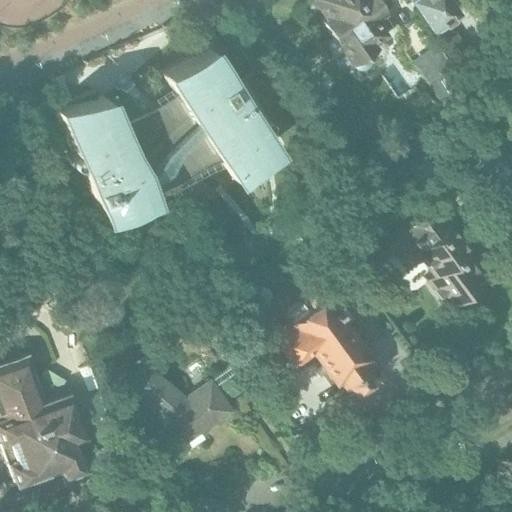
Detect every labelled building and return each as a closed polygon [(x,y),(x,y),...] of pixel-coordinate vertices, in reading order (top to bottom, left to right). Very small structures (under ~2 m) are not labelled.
[(322,24),(357,0),(312,0),(323,16),(318,20),(322,24)] [(368,41),(390,26),(380,12),(381,11),(375,2),(378,0),(357,0),(322,24),(331,38),(331,37),(343,56),(334,61),(333,64),(334,66),(335,68),(338,69),(340,68),(348,63),(352,68),(355,70),(359,72),(362,71),(366,69),(368,66),(369,62),(369,58),(365,52),(372,48),(368,41)] [(457,13),(448,0),(409,0),(430,31),(457,13)] [(436,41),(449,62),(467,51),(454,30),(436,41)] [(269,147),(202,44),(159,72),(171,90),(167,93),(161,98),(154,102),(149,104),(144,99),(139,103),(134,107),(138,111),(132,114),(124,117),(112,121),(101,96),(95,98),(92,90),(60,103),(56,105),(56,107),(51,108),(58,123),(97,216),(144,196),(142,193),(151,186),(159,180),(167,174),(178,168),(191,161),(201,157),(212,153),(225,173),(269,147)] [(465,88),(451,66),(425,82),(440,104),(465,88)] [(511,92),(504,86),(473,120),(483,129),(511,96),(511,92)] [(431,145),(414,122),(413,121),(389,138),(407,162),(431,145)] [(456,136),(449,140),(455,148),(462,144),(456,136)] [(480,280),(460,252),(465,249),(445,222),(441,225),(428,207),(425,208),(422,204),(417,203),(411,207),(411,212),(414,217),(403,224),(404,226),(383,242),(396,260),(403,254),(409,262),(413,264),(417,262),(419,260),(429,273),(422,278),(443,307),(467,290),(467,291),(470,291),(476,287),(476,284),(475,283),(480,280)] [(374,367),(343,324),(350,318),(337,299),(329,304),(319,291),(311,290),(307,293),(307,301),(309,304),(302,309),(297,303),(282,314),(286,321),(267,334),(268,336),(262,341),(261,341),(260,344),(260,347),(262,349),(265,350),(268,350),(275,345),(287,362),(306,349),(330,381),(333,379),(342,392),(348,387),(351,389),(361,382),(361,377),(366,374),(365,372),(372,367),(373,368),(374,367)] [(70,438),(76,436),(79,435),(63,392),(42,400),(25,354),(0,363),(0,451),(12,483),(53,467),(56,477),(80,467),(70,438)] [(227,410),(211,387),(196,397),(192,392),(182,399),(140,363),(122,385),(159,416),(155,420),(158,422),(159,420),(183,441),(184,440),(183,438),(192,432),(191,430),(194,428),(196,431),(227,410)]
